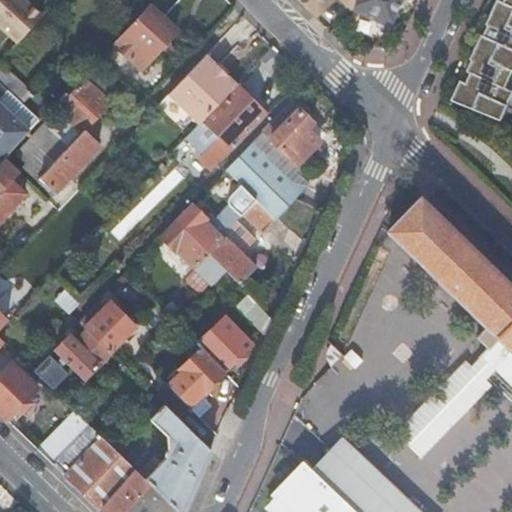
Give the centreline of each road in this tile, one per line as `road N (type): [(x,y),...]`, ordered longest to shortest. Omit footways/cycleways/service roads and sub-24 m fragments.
road 1 (residential): [(384,136),(213,511)]
road 2 (residential): [(260,0),(384,136)]
road 3 (residential): [(511,256),(384,136)]
road 4 (residential): [(450,0),(384,136)]
